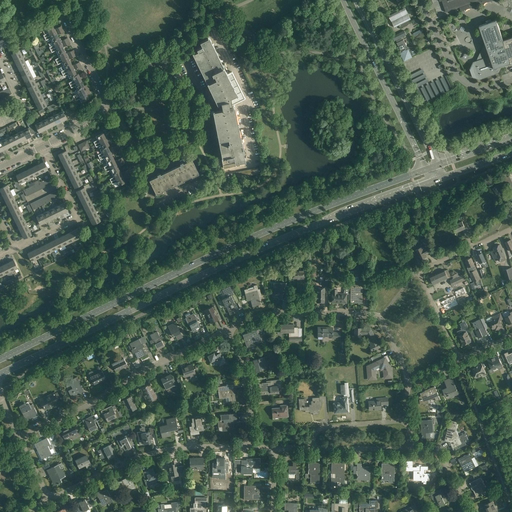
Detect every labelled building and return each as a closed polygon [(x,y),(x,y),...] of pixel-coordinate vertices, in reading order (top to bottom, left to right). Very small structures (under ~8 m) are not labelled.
[(439,0),(440,2),(444,0),(445,5),(443,5),(446,12),(459,8),(461,11),(493,0),(439,0)] [(411,19),(405,8),(389,16),(394,27),(399,25),(400,29),(407,25),(411,23),(410,20),(411,19)] [(511,37),(503,40),(496,20),(479,26),(487,47),(484,48),(483,51),(481,50),(479,55),(480,60),(473,62),(470,69),(473,76),(479,79),(498,73),(502,66),(511,63),(511,61),(511,60),(511,37)] [(44,37),(63,28),(62,26),(54,29),(53,26),(43,31),(44,35),(43,35),(44,37)] [(50,38),(51,42),(59,38),(57,35),(64,32),(63,28),(44,37),(46,40),(50,38)] [(406,35),(404,31),(392,37),(394,41),(406,35)] [(50,50),(69,41),(67,38),(60,41),(59,38),(51,42),(53,45),(49,47),(50,50)] [(226,74),(208,38),(200,42),(202,46),(200,48),(197,49),(198,52),(193,54),(214,96),(214,97),(213,99),(215,102),(214,104),(215,106),(214,108),(215,111),(212,111),(212,112),(214,112),(223,158),(222,158),(224,168),(234,166),(233,164),(244,162),(233,107),(232,107),(232,105),(245,98),(232,71),(226,74)] [(403,40),(397,43),(401,53),(400,53),(404,61),(412,57),(412,56),(418,53),(415,46),(411,48),(407,46),(403,40)] [(56,50),(57,54),(65,50),(63,47),(70,44),(69,41),(50,50),(49,50),(50,52),(51,52),(52,52),(56,50)] [(14,60),(22,56),(20,50),(11,54),(14,60)] [(65,50),(57,54),(59,57),(53,60),(54,63),(56,62),(75,53),(73,50),(66,53),(65,50)] [(62,62),(63,66),(71,62),(69,59),(76,56),(75,53),(56,62),(58,64),(62,62)] [(22,56),(14,60),(17,65),(25,61),(22,56)] [(17,65),(20,71),(28,67),(25,61),(17,65)] [(62,74),(81,65),(79,62),(72,65),(71,62),(63,66),(59,68),(61,72),(61,71),(62,74)] [(81,65),(62,74),(64,77),(68,75),(69,78),(78,74),(78,73),(77,74),(75,71),(82,68),(81,65)] [(28,67),(20,71),(22,76),(30,72),(28,67)] [(411,74),(425,102),(441,94),(440,93),(450,89),(453,88),(450,81),(446,82),(446,80),(449,79),(447,75),(429,83),(422,69),(411,74)] [(25,82),(33,78),(30,72),(22,76),(25,82)] [(78,74),(69,78),(71,77),(73,81),(68,83),(70,85),(83,79),(82,76),(80,77),(78,74)] [(28,87),(36,83),(33,78),(25,82),(28,87)] [(83,79),(70,85),(71,88),(75,86),(77,89),(75,90),(84,86),(82,82),(84,81),(83,79)] [(39,89),(36,83),(28,87),(30,93),(39,89)] [(77,89),(75,90),(77,94),(73,96),(74,98),(88,91),(87,89),(88,89),(86,85),(87,85),(87,84),(84,86),(77,89)] [(30,93),(33,98),(41,94),(39,89),(30,93)] [(81,95),(74,98),(75,101),(77,100),(78,101),(80,100),(81,102),(79,103),(81,107),(86,104),(84,101),(89,99),(87,95),(90,94),(88,91),(81,95)] [(41,94),(33,98),(36,104),(44,100),(41,94)] [(47,105),(44,100),(36,104),(39,109),(47,105)] [(63,111),(57,114),(61,122),(67,119),(63,111)] [(61,122),(57,114),(52,116),(56,125),(61,122)] [(52,116),(46,119),(50,127),(56,125),(52,116)] [(46,119),(41,122),(45,130),(50,127),(46,119)] [(45,130),(41,122),(35,125),(32,127),(34,133),(38,131),(39,133),(45,130)] [(28,128),(22,131),(26,139),(32,136),(31,135),(34,133),(32,127),(28,128)] [(22,131),(17,134),(21,142),(26,139),(22,131)] [(97,140),(94,142),(95,144),(108,138),(107,135),(105,136),(103,133),(96,136),(97,140)] [(17,134),(11,136),(15,144),(21,142),(17,134)] [(11,136),(6,139),(10,147),(15,144),(11,136)] [(108,138),(95,144),(96,147),(100,145),(102,148),(100,149),(107,146),(109,145),(107,141),(109,140),(108,138)] [(10,147),(6,139),(0,142),(4,150),(10,147)] [(99,157),(117,148),(116,145),(109,149),(107,146),(100,149),(101,153),(98,155),(99,157)] [(117,148),(99,157),(100,160),(104,158),(106,161),(113,158),(112,155),(119,151),(117,148)] [(58,155),(61,160),(69,156),(66,151),(58,155)] [(64,166),(72,162),(69,156),(61,160),(64,166)] [(104,167),(105,169),(123,160),(122,157),(115,161),(113,158),(106,161),(107,165),(104,167)] [(198,173),(192,159),(183,163),(182,162),(180,163),(180,165),(160,174),(160,173),(157,174),(158,176),(149,180),(156,194),(198,173)] [(123,160),(105,169),(106,172),(110,170),(112,173),(119,170),(118,167),(125,163),(123,160)] [(44,162),(38,164),(42,173),(48,170),(44,162)] [(72,162),(64,166),(66,171),(74,167),(72,162)] [(38,164),(33,167),(37,175),(42,173),(38,164)] [(31,178),(37,175),(33,167),(27,170),(31,178)] [(69,177),(77,173),(74,167),(66,171),(69,177)] [(22,173),(26,181),(31,178),(27,170),(22,173)] [(111,181),(129,172),(128,170),(121,173),(119,170),(112,173),(113,177),(110,179),(111,181)] [(131,175),(129,172),(111,181),(112,184),(116,182),(118,186),(125,182),(124,179),(131,175)] [(20,183),(26,181),(22,173),(16,175),(20,183)] [(72,182),(80,178),(77,173),(69,177),(72,182)] [(80,178),(72,182),(74,188),(83,184),(80,178)] [(0,190),(2,194),(10,190),(7,185),(0,188),(0,190)] [(79,197),(87,193),(84,187),(76,191),(79,197)] [(502,193),(498,187),(493,190),(497,196),(502,193)] [(2,194),(5,200),(13,196),(10,190),(2,194)] [(90,198),(87,193),(79,197),(82,202),(90,198)] [(13,196),(5,200),(7,205),(16,201),(13,196)] [(84,208),(92,204),(90,198),(82,202),(84,208)] [(7,205),(10,211),(18,207),(16,201),(7,205)] [(58,206),(62,214),(68,211),(64,203),(58,206)] [(87,213),(95,209),(92,204),(84,208),(87,213)] [(53,208),(57,217),(62,214),(58,206),(53,208)] [(18,207),(10,211),(13,216),(21,212),(18,207)] [(57,217),(53,208),(47,211),(51,219),(57,217)] [(98,215),(95,209),(87,213),(90,219),(98,215)] [(51,219),(47,211),(42,214),(46,222),(51,219)] [(21,212),(13,216),(15,222),(24,218),(21,212)] [(40,225),(46,222),(42,214),(36,216),(40,225)] [(98,215),(90,219),(92,225),(101,221),(98,215)] [(24,218),(15,222),(18,227),(26,223),(24,218)] [(464,224),(462,221),(452,226),(456,232),(463,229),(464,231),(469,229),(467,223),(464,224)] [(18,227),(21,233),(29,229),(26,223),(18,227)] [(32,234),(29,229),(21,233),(24,238),(32,234)] [(72,232),(76,240),(81,237),(77,229),(72,232)] [(66,234),(70,242),(76,240),(72,232),(66,234)] [(65,245),(70,242),(66,234),(61,237),(65,245)] [(59,248),(65,245),(61,237),(55,240),(59,248)] [(419,248),(415,250),(420,260),(427,257),(425,254),(428,252),(429,254),(433,252),(426,238),(422,240),(425,245),(422,247),(419,248)] [(50,242),(54,251),(59,248),(55,240),(50,242)] [(54,251),(50,242),(44,245),(48,253),(54,251)] [(39,248),(43,256),(48,253),(44,245),(39,248)] [(500,259),(501,262),(506,259),(502,249),(500,245),(493,248),(494,250),(491,252),(495,261),(500,259)] [(33,250),(37,259),(43,256),(39,248),(33,250)] [(37,259),(33,250),(28,253),(32,261),(37,259)] [(488,265),(482,253),(476,255),(480,263),(483,261),(485,266),(488,265)] [(471,258),(465,260),(468,267),(467,268),(469,272),(474,282),(470,284),(472,291),(476,289),(474,285),(482,282),(481,279),(471,258)] [(8,263),(12,271),(18,268),(14,260),(8,263)] [(12,271),(8,263),(3,265),(7,274),(12,271)] [(508,285),(511,282),(511,267),(503,270),(508,285)] [(437,273),(430,277),(433,285),(441,281),(448,278),(447,277),(450,275),(448,269),(445,271),(445,270),(440,272),(437,273)] [(305,271),(293,270),(293,278),(297,278),(297,291),(294,291),(294,297),(300,297),(300,292),(304,292),(304,282),(303,282),(303,279),(305,279),(305,271)] [(348,300),(350,300),(350,303),(358,303),(358,299),(360,299),(360,297),(362,297),(362,279),(358,279),(358,277),(353,277),(354,271),(349,271),(348,291),(350,291),(350,294),(348,294),(348,300)] [(467,279),(464,274),(449,280),(452,286),(467,279)] [(286,286),(286,283),(279,283),(279,288),(273,288),(273,292),(273,297),(278,297),(278,299),(286,299),(286,293),(288,293),(288,286),(286,286)] [(248,289),(244,290),(246,299),(250,298),(251,302),(252,307),(262,305),(262,306),(261,301),(257,285),(253,286),(254,287),(248,288),(248,289)] [(455,291),(458,297),(471,291),(468,285),(455,291)] [(233,294),(230,286),(222,290),(226,298),(222,300),(225,307),(226,307),(229,314),(233,311),(231,308),(233,307),(232,305),(235,304),(231,295),(233,294)] [(324,288),(317,288),(316,293),(312,293),(312,301),(316,301),(316,302),(324,303),(324,288)] [(337,289),(332,289),(332,294),(332,303),(336,303),(336,302),(339,302),(339,303),(346,303),(346,294),(337,294),(337,289)] [(454,296),(442,301),(446,310),(458,304),(454,296)] [(218,319),(212,307),(205,310),(211,323),(218,319)] [(504,317),(506,320),(508,325),(510,324),(511,324),(511,323),(511,322),(511,310),(509,312),(508,311),(503,313),(504,317)] [(190,315),(189,313),(185,315),(193,332),(197,330),(196,329),(200,327),(196,320),(198,318),(193,314),(190,315)] [(489,321),(491,324),(493,329),(496,327),(497,330),(503,327),(500,320),(503,319),(501,314),(500,313),(494,316),(495,318),(492,320),(489,321)] [(488,328),(484,317),(476,321),(479,329),(475,331),(479,338),(485,335),(484,334),(487,332),(486,329),(488,328)] [(463,333),(459,335),(463,345),(471,342),(469,337),(466,332),(465,329),(469,328),(466,322),(460,324),(462,328),(461,328),(463,333)] [(182,337),(175,323),(168,326),(173,336),(176,335),(177,338),(179,337),(179,338),(182,337)] [(293,327),(293,324),(280,324),(281,332),(290,332),(290,337),(298,336),(298,327),(293,327)] [(318,332),(318,336),(318,339),(322,339),(322,336),(332,336),(332,339),(340,339),(340,338),(340,333),(332,333),(332,328),(332,329),(327,329),(327,327),(323,327),(318,327),(318,332)] [(263,334),(261,328),(243,335),(247,347),(255,345),(254,344),(262,341),(259,335),(263,334)] [(360,328),(355,328),(355,337),(360,337),(360,335),(366,335),(371,345),(369,346),(371,351),(380,347),(377,342),(377,343),(370,329),(360,329),(360,328)] [(160,337),(157,332),(150,335),(152,339),(149,341),(151,345),(155,343),(154,344),(157,349),(164,346),(162,340),(160,341),(159,337),(160,337)] [(146,354),(139,340),(130,345),(128,346),(130,350),(132,349),(137,359),(146,354)] [(216,356),(214,352),(207,356),(211,363),(213,362),(218,364),(219,366),(226,362),(223,355),(221,356),(220,355),(220,354),(221,354),(220,354),(220,353),(219,353),(216,354),(217,355),(216,356)] [(501,364),(498,356),(492,359),(492,360),(488,362),(492,369),(498,366),(500,368),(502,367),(501,364)] [(127,365),(123,357),(112,363),(115,371),(127,365)] [(267,369),(264,357),(253,360),(255,372),(267,369)] [(391,371),(385,358),(367,366),(368,379),(375,379),(375,368),(379,366),(381,370),(382,369),(383,372),(384,378),(392,377),(391,371)] [(486,373),(481,363),(475,366),(475,368),(472,369),(475,376),(482,373),(483,375),(486,373)] [(197,379),(192,365),(182,368),(185,376),(190,375),(192,381),(197,379)] [(102,371),(94,374),(93,372),(92,371),(89,372),(89,374),(94,384),(106,378),(102,371)] [(175,385),(170,374),(161,379),(166,390),(175,385)] [(73,388),(68,391),(69,393),(71,397),(84,391),(82,387),(77,377),(70,380),(73,385),(71,386),(73,388)] [(458,393),(452,377),(449,379),(451,383),(448,384),(449,386),(447,387),(448,387),(443,389),(445,394),(445,395),(449,393),(450,397),(454,395),(458,393)] [(281,387),(280,379),(270,381),(270,382),(259,383),(260,395),(272,394),(278,393),(278,388),(281,387)] [(157,398),(150,384),(141,388),(147,402),(157,398)] [(217,387),(219,399),(225,398),(226,402),(236,401),(234,394),(233,389),(234,389),(233,384),(228,385),(228,384),(226,384),(226,385),(217,387)] [(440,400),(435,386),(429,389),(429,390),(420,393),(421,396),(419,396),(420,405),(426,404),(426,400),(430,398),(430,399),(435,398),(436,401),(440,400)] [(338,403),(333,403),(334,413),(342,412),(342,410),(345,410),(345,411),(348,411),(348,403),(354,402),(353,393),(353,388),(349,389),(350,397),(341,398),(338,398),(338,403)] [(54,394),(41,400),(42,404),(45,409),(46,408),(45,408),(53,404),(54,404),(58,402),(57,399),(54,394)] [(137,408),(131,396),(126,398),(127,399),(122,401),(127,410),(131,408),(132,410),(137,408)] [(320,401),(319,397),(312,398),(312,402),(311,402),(311,405),(309,405),(309,407),(305,407),(304,399),(298,399),(299,411),(305,410),(305,412),(312,412),(313,415),(319,414),(318,409),(320,409),(320,407),(321,407),(321,401),(320,401)] [(388,404),(387,398),(376,399),(376,401),(368,401),(369,410),(381,409),(380,405),(388,404)] [(22,413),(23,412),(27,420),(32,417),(32,418),(38,415),(33,405),(30,406),(28,402),(19,406),(22,413)] [(288,417),(287,405),(282,405),(283,407),(272,408),(273,418),(288,417)] [(101,411),(104,418),(106,417),(107,421),(112,419),(113,421),(121,417),(120,417),(123,416),(120,411),(118,412),(117,409),(114,411),(111,406),(101,411)] [(231,421),(237,421),(236,413),(220,414),(221,420),(218,420),(218,427),(222,426),(223,431),(227,430),(227,429),(234,428),(234,424),(232,425),(231,421)] [(89,418),(83,421),(85,425),(87,424),(90,431),(97,428),(92,416),(89,417),(89,418)] [(201,418),(201,416),(196,417),(196,418),(188,419),(190,434),(198,433),(198,430),(204,429),(203,424),(202,424),(201,418)] [(177,428),(175,418),(166,420),(167,425),(160,426),(163,437),(170,435),(169,430),(177,428)] [(422,426),(423,438),(430,437),(430,432),(433,432),(432,420),(427,420),(427,425),(422,426)] [(454,423),(449,422),(446,436),(444,441),(447,442),(448,441),(451,442),(451,441),(452,443),(450,444),(453,448),(457,446),(459,445),(459,447),(466,444),(465,442),(469,440),(467,437),(464,438),(463,434),(458,436),(455,430),(457,424),(454,423)] [(79,436),(74,425),(68,428),(62,431),(61,431),(65,439),(72,436),(73,439),(79,436)] [(139,444),(143,443),(144,444),(148,442),(149,443),(152,443),(149,432),(146,433),(146,432),(141,433),(140,431),(136,432),(138,439),(137,439),(139,444)] [(128,448),(130,448),(130,449),(131,448),(130,446),(134,444),(132,440),(129,434),(123,437),(117,440),(119,445),(119,446),(118,446),(122,453),(128,450),(128,448)] [(34,444),(42,459),(55,453),(52,448),(49,450),(47,446),(50,445),(47,438),(34,444)] [(114,449),(112,444),(109,445),(98,451),(102,459),(107,456),(108,459),(114,456),(112,451),(114,449)] [(462,457),(458,459),(464,472),(469,470),(476,467),(478,465),(474,457),(472,458),(469,454),(462,457)] [(92,467),(86,455),(76,460),(79,467),(85,464),(87,469),(92,467)] [(189,460),(189,462),(190,462),(190,466),(191,468),(196,468),(196,469),(203,469),(203,458),(196,458),(196,459),(190,459),(190,460),(189,460)] [(224,458),(217,458),(217,468),(221,468),(221,472),(228,472),(228,464),(225,464),(225,461),(224,461),(224,458)] [(260,459),(246,458),(246,460),(241,460),(241,473),(253,473),(253,468),(260,468),(260,459)] [(414,461),(406,461),(406,470),(413,470),(413,479),(422,479),(422,482),(423,482),(423,484),(427,484),(427,481),(428,481),(428,478),(429,478),(429,476),(430,476),(430,473),(424,473),(425,470),(428,470),(428,466),(421,466),(421,464),(419,464),(419,465),(418,465),(418,469),(413,469),(413,461),(414,461)] [(288,479),(295,479),(299,479),(299,473),(298,473),(298,470),(296,470),(296,467),(296,462),(293,462),(293,465),(288,465),(288,470),(285,470),(285,476),(286,476),(285,479),(288,479)] [(319,463),(314,462),(314,463),(308,463),(308,474),(310,474),(310,482),(319,482),(319,463)] [(47,470),(48,470),(50,474),(49,474),(54,485),(58,483),(58,484),(59,483),(62,482),(60,478),(65,476),(61,467),(63,466),(62,463),(60,464),(47,470)] [(170,471),(167,472),(168,476),(169,482),(176,481),(175,476),(178,475),(178,474),(185,473),(184,466),(179,467),(179,468),(177,468),(177,466),(175,466),(174,463),(168,464),(169,469),(170,471)] [(344,463),(331,463),(331,481),(331,486),(337,486),(337,481),(344,482),(344,463)] [(361,463),(357,463),(357,466),(354,466),(354,470),(357,471),(357,479),(364,479),(364,480),(370,480),(370,467),(366,467),(361,467),(361,463)] [(394,464),(382,463),(381,471),(382,471),(382,479),(388,479),(388,480),(388,483),(394,483),(394,480),(394,464)] [(156,477),(154,473),(153,468),(148,470),(148,471),(143,472),(145,477),(145,480),(146,485),(154,483),(155,486),(160,484),(159,481),(160,481),(158,476),(156,477)] [(129,481),(127,477),(117,482),(121,491),(126,489),(127,491),(136,487),(134,484),(132,479),(129,481)] [(487,490),(481,477),(470,483),(476,496),(487,490)] [(260,486),(244,485),(244,499),(260,500),(260,486)] [(96,493),(98,497),(99,496),(103,504),(107,502),(108,505),(109,505),(108,504),(117,499),(114,493),(110,495),(107,489),(100,492),(100,491),(96,493)] [(448,501),(441,489),(430,494),(432,498),(435,496),(440,505),(448,501)] [(207,498),(195,497),(195,501),(197,501),(197,508),(192,508),(190,508),(190,510),(192,510),(192,511),(205,511),(206,501),(207,501),(207,498)] [(78,506),(75,508),(77,511),(83,511),(90,508),(89,507),(93,505),(91,502),(89,499),(86,501),(85,499),(77,503),(78,506)] [(347,503),(347,500),(339,500),(339,503),(335,503),(332,503),(331,511),(333,511),(332,511),(347,511),(348,503),(347,503)] [(377,503),(377,500),(369,500),(369,503),(359,503),(359,511),(362,511),(377,511),(378,510),(376,510),(377,507),(378,507),(378,503),(377,503)] [(180,502),(180,501),(171,502),(171,504),(164,505),(164,508),(158,509),(158,511),(177,511),(178,510),(177,508),(180,508),(180,504),(180,502)] [(497,510),(493,501),(483,506),(485,509),(487,508),(488,510),(484,511),(494,511),(497,510)] [(297,511),(297,510),(297,503),(285,503),(285,510),(290,510),(289,511),(297,511)]
